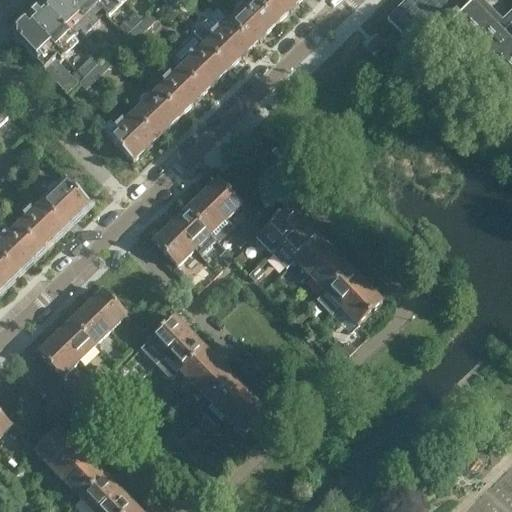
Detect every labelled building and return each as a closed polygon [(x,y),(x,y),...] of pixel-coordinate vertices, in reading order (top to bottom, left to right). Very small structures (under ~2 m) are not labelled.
[(93,33),(60,0),(50,0),(41,9),(70,39),(78,31),(86,40),(93,33)] [(99,11),(88,0),(60,0),(93,33),(99,27),(91,18),(99,11)] [(121,3),(117,0),(88,0),(99,11),(106,18),(121,3)] [(300,4),(296,0),(255,0),(253,2),(276,27),(289,14),(290,15),(295,10),(294,9),(300,4)] [(511,14),(507,19),(503,23),(479,0),(410,0),(387,23),(398,35),(411,48),(448,11),(455,18),(453,20),(456,23),(451,27),(511,90),(511,14)] [(276,27),(253,2),(229,25),(253,50),(259,44),(260,45),(265,40),(264,39),(276,27)] [(70,39),(41,9),(27,23),(64,61),(70,55),(62,46),(70,39)] [(146,34),(158,22),(152,16),(140,27),(146,34)] [(64,61),(27,23),(14,35),(13,35),(13,42),(14,42),(38,68),(40,69),(42,71),(67,97),(78,87),(58,66),(64,61)] [(253,50),(229,25),(205,48),(229,73),(242,60),(242,61),(247,56),(247,55),(253,50)] [(134,45),(146,34),(140,27),(128,38),(134,45)] [(113,53),(127,39),(123,35),(109,49),(113,53)] [(377,39),(368,47),(373,54),(383,45),(377,39)] [(229,73),(205,48),(181,71),(205,96),(211,90),(212,91),(217,86),(216,85),(229,73)] [(98,80),(110,68),(104,62),(92,73),(98,80)] [(26,86),(125,189),(141,174),(133,165),(109,141),(67,97),(42,71),(26,86)] [(205,96),(181,71),(157,95),(181,119),(194,107),(195,107),(200,103),(199,102),(205,96)] [(86,91),(98,80),(92,73),(80,84),(86,91)] [(181,119),(157,95),(133,118),(157,142),(163,136),(164,137),(169,132),(168,131),(181,119)] [(157,142),(133,118),(109,141),(133,165),(146,153),(147,154),(152,149),(151,148),(157,142)] [(7,169),(18,158),(12,152),(0,163),(7,169)] [(90,207),(66,183),(42,206),(65,231),(71,225),(72,226),(77,221),(77,220),(90,207)] [(242,207),(219,183),(202,199),(226,223),(242,207)] [(226,223),(202,199),(187,214),(210,238),(226,223)] [(65,231),(42,206),(18,229),(42,254),(54,241),(55,242),(60,237),(59,236),(65,231)] [(280,248),(305,225),(289,209),(265,232),(280,248)] [(210,238),(187,214),(171,229),(195,253),(210,238)] [(295,264),(320,240),(305,225),(280,248),(295,264)] [(42,254),(18,229),(0,246),(0,258),(18,277),(24,271),(25,272),(30,267),(29,266),(42,254)] [(195,253),(171,229),(153,246),(177,270),(195,253)] [(310,279),(335,256),(320,240),(295,264),(310,279)] [(325,295),(350,271),(335,256),(310,279),(325,295)] [(18,277),(0,258),(0,293),(7,287),(7,288),(12,284),(12,283),(18,277)] [(340,311),(365,287),(350,271),(325,295),(340,311)] [(358,329),(382,305),(365,287),(340,311),(358,329)] [(127,319),(103,294),(87,310),(111,334),(127,319)] [(111,334),(87,310),(72,325),(95,349),(111,334)] [(165,360),(190,336),(174,320),(150,343),(165,360)] [(95,349),(72,325),(56,340),(80,364),(95,349)] [(180,375),(205,352),(190,336),(165,360),(180,375)] [(80,364),(56,340),(38,357),(62,382),(80,364)] [(195,391),(220,367),(205,352),(180,375),(195,391)] [(210,406),(235,383),(220,367),(195,391),(210,406)] [(225,422),(250,398),(235,383),(210,406),(225,422)] [(243,440),(267,416),(250,398),(225,422),(243,440)] [(0,441),(12,430),(0,417),(0,441)] [(50,471),(75,447),(59,431),(35,454),(50,471)] [(65,486),(90,462),(75,447),(50,471),(65,486)] [(80,502),(105,478),(90,462),(65,486),(80,502)] [(90,511),(100,511),(120,494),(105,478),(80,502),(90,511)] [(132,511),(135,509),(120,494),(100,511),(132,511)]
